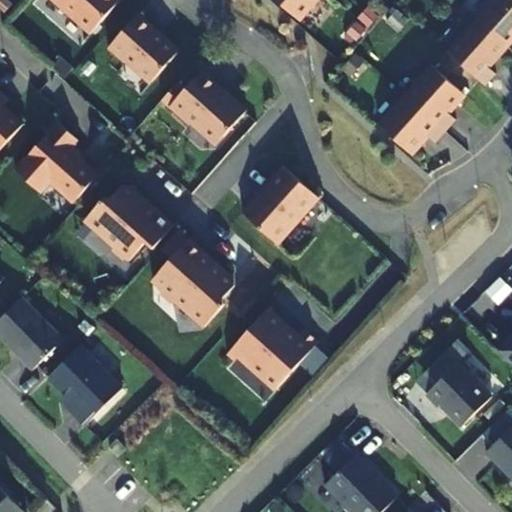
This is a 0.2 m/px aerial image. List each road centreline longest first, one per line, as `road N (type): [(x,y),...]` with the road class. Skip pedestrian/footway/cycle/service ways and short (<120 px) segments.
road 1 (residential): [(186,0),(284,70),(319,169),(365,215),(417,212),(491,159)]
road 2 (residential): [(356,383),(511,223)]
road 3 (unknown): [(404,217),(394,279),(344,334),(326,333),(283,294)]
road 4 (residential): [(224,511),(356,383)]
road 5 (residential): [(356,383),(481,511)]
road 6 (residential): [(0,398),(106,508)]
